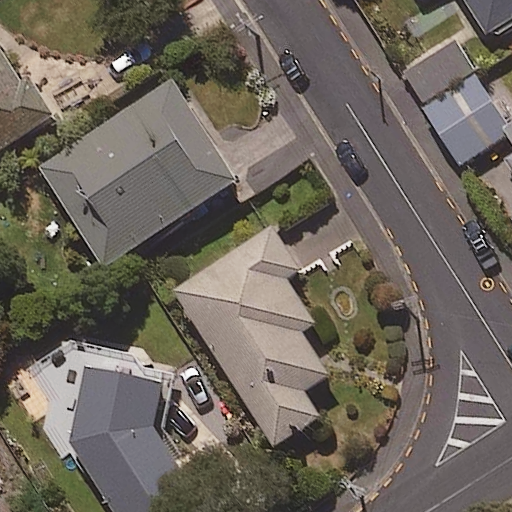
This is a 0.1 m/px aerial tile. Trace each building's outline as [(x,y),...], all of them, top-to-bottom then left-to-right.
[(511,0),(468,0),(489,34),(511,19),(511,0)] [(0,46),(0,153),(62,112),(13,38),(0,46)] [(427,109),(479,75),(455,39),(404,73),(427,109)] [(511,125),(479,75),(427,109),(464,165),(511,133),(511,125)] [(245,178),(180,78),(44,166),(109,266),(245,178)] [(511,164),(492,177),(511,208),(511,164)] [(306,268),(279,226),(179,289),(278,446),(325,417),(308,390),(335,373),(307,330),(321,321),(293,277),(306,268)] [(115,511),(210,511),(218,506),(161,427),(171,383),(89,364),(77,413),(69,449),(115,511)]
